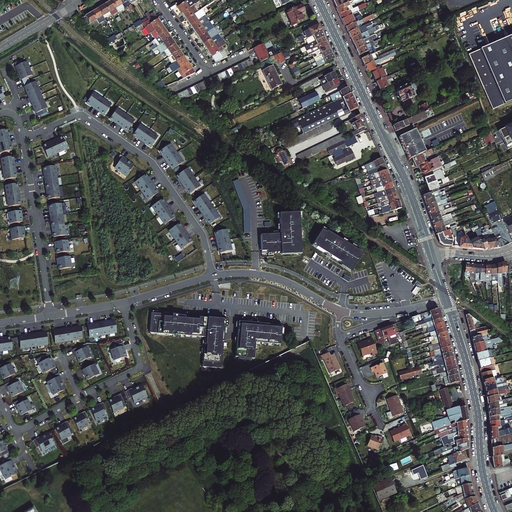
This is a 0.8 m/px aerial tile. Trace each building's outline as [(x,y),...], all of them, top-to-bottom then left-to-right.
[(116,9),(111,0),(104,4),(111,15),(112,16),(113,19),(119,15),(118,12),(116,9)] [(125,8),(119,0),(111,0),(116,9),(118,12),(125,8)] [(132,4),(128,0),(119,0),(125,8),(132,4)] [(179,0),(177,2),(174,3),(177,8),(180,12),(195,2),(198,1),(197,0),(179,0)] [(195,2),(180,12),(181,14),(182,16),(184,19),(197,10),(194,5),(196,4),(195,2)] [(349,6),(348,2),(345,4),(337,7),(340,14),(348,10),(347,7),(349,6)] [(104,4),(98,8),(105,19),(111,15),(104,4)] [(302,5),(284,14),(290,27),(296,24),(296,23),(303,20),(300,14),(305,12),(302,5)] [(98,8),(91,12),(99,24),(105,20),(105,19),(98,8)] [(186,22),(188,25),(202,16),(203,15),(204,15),(203,13),(200,8),(197,10),(184,19),(186,22)] [(356,22),(350,10),(348,10),(340,14),(346,27),(356,22)] [(346,27),(348,32),(358,28),(357,25),(381,14),(380,11),(356,22),(346,27)] [(91,12),(81,18),(86,26),(84,27),(89,32),(90,31),(100,25),(99,24),(91,12)] [(235,21),(233,14),(230,16),(227,17),(231,24),(235,21)] [(202,16),(188,25),(190,28),(192,31),(203,24),(206,22),(202,16)] [(203,24),(192,31),(194,34),(196,37),(209,29),(212,27),(210,25),(206,27),(203,24)] [(143,36),(142,37),(143,39),(146,37),(149,41),(152,40),(154,38),(165,31),(163,28),(161,25),(150,32),(143,36)] [(321,33),(317,25),(302,33),(306,40),(321,33)] [(209,29),(196,37),(198,40),(200,44),(220,31),(218,29),(216,30),(214,26),(212,27),(209,29)] [(350,36),(351,38),(360,34),(359,31),(362,30),(360,27),(358,28),(348,32),(350,36)] [(158,45),(169,37),(167,34),(165,31),(154,38),(158,45)] [(351,38),(354,44),(363,40),(362,37),(364,35),(363,32),(360,34),(351,38)] [(311,43),(314,42),(323,37),(321,33),(306,40),(305,40),(307,45),(311,44),(311,43)] [(202,47),(204,50),(214,44),(215,43),(219,40),(215,34),(200,44),(202,47)] [(163,50),(165,49),(173,43),(171,41),(169,37),(158,45),(156,46),(150,49),(152,52),(156,49),(159,53),(162,51),(163,50)] [(305,52),(316,46),(325,42),(323,37),(314,42),(311,43),(311,44),(307,45),(303,47),(305,52)] [(363,40),(354,44),(356,49),(366,45),(364,42),(367,41),(366,38),(363,40)] [(222,45),(219,40),(215,43),(214,44),(204,50),(208,55),(212,62),(220,58),(217,53),(220,51),(218,48),(222,45)] [(316,46),(305,52),(307,56),(310,55),(315,52),(318,50),(327,46),(325,42),(316,46)] [(167,57),(177,50),(175,46),(173,43),(165,49),(163,50),(167,57)] [(356,49),(361,59),(370,55),(367,48),(371,47),(370,45),(372,44),(371,43),(366,45),(356,49)] [(262,44),(251,49),(253,52),(258,63),(268,58),(266,52),(269,51),(267,48),(265,50),(262,44)] [(318,50),(315,52),(310,55),(312,58),(317,56),(320,54),(329,50),(327,46),(318,50)] [(170,63),(181,56),(179,53),(177,50),(167,57),(166,57),(170,63)] [(317,56),(312,58),(314,63),(319,60),(331,54),(329,50),(320,54),(317,56)] [(278,53),(270,57),(273,61),(277,59),(279,64),(283,61),(285,61),(283,58),(283,57),(280,52),(278,53)] [(331,54),(319,60),(314,63),(316,67),(333,59),(331,54)] [(361,59),(364,66),(378,60),(376,57),(372,59),(370,55),(361,59)] [(174,70),(185,63),(183,60),(181,56),(170,63),(174,70)] [(367,73),(371,71),(377,68),(376,65),(379,63),(379,62),(380,62),(381,63),(384,61),(383,58),(378,60),(364,66),(367,73)] [(246,69),(251,66),(248,59),(242,62),(245,69),(246,69)] [(29,70),(26,63),(22,65),(15,68),(17,71),(18,75),(29,70)] [(171,72),(174,70),(170,63),(166,67),(170,73),(171,72)] [(188,66),(185,63),(174,70),(171,72),(176,78),(178,76),(182,74),(184,77),(190,74),(188,70),(189,69),(188,66)] [(261,70),(270,89),(281,84),(271,65),(261,70)] [(377,68),(371,71),(376,82),(385,78),(387,78),(381,66),(377,68)] [(32,77),(29,70),(18,75),(20,78),(21,82),(21,81),(28,79),(32,77)] [(324,80),(326,85),(335,80),(332,73),(322,77),(324,80)] [(304,83),(298,86),(299,90),(317,82),(315,78),(304,83)] [(376,82),(380,90),(389,86),(385,78),(376,82)] [(335,80),(326,85),(321,87),(318,88),(319,90),(322,89),(325,94),(339,88),(335,80)] [(414,82),(397,90),(403,103),(404,102),(406,107),(411,105),(411,104),(415,102),(413,98),(416,97),(414,91),(417,89),(414,82)] [(37,90),(34,83),(30,85),(24,88),(25,91),(27,95),(37,90)] [(346,88),(337,92),(338,95),(329,99),(331,103),(336,101),(340,99),(349,95),(346,88)] [(473,89),(465,93),(469,101),(477,97),(473,89)] [(29,100),(30,101),(40,97),(37,90),(27,95),(28,97),(29,100)] [(183,98),(180,91),(172,95),(179,100),(183,98)] [(297,100),(301,109),(314,103),(318,101),(314,92),(297,100)] [(111,105),(93,93),(87,103),(104,115),(111,105)] [(340,99),(336,101),(331,103),(288,123),(291,130),(297,127),(301,134),(304,133),(307,131),(310,130),(312,129),(314,128),(317,127),(320,125),(323,124),(327,122),(337,118),(346,113),(356,108),(349,95),(340,99)] [(31,106),(32,108),(43,103),(40,97),(30,101),(30,103),(31,106)] [(48,116),(43,103),(32,108),(35,115),(38,120),(48,116)] [(134,121),(117,109),(110,119),(128,131),(134,121)] [(393,126),(396,132),(428,117),(424,111),(393,126)] [(350,123),(349,124),(351,128),(353,127),(356,134),(363,131),(359,123),(359,122),(360,121),(361,120),(360,118),(359,115),(349,120),(350,123)] [(499,121),(488,125),(491,132),(494,142),(498,153),(501,162),(511,158),(511,146),(503,120),(499,121)] [(158,137),(140,125),(133,135),(151,147),(158,137)] [(240,134),(236,128),(231,131),(235,136),(240,134)] [(6,130),(0,130),(0,142),(8,140),(7,134),(6,130)] [(399,137),(409,160),(413,158),(425,152),(415,130),(399,137)] [(486,146),(492,143),(488,134),(481,137),(486,146)] [(356,143),(353,136),(349,138),(343,141),(340,142),(336,144),(333,145),(330,147),(326,148),(333,163),(345,159),(346,162),(354,158),(349,148),(342,151),(340,148),(344,147),(345,148),(356,143)] [(55,140),(51,142),(57,154),(67,149),(61,138),(58,139),(55,141),(55,140)] [(8,140),(0,142),(0,153),(11,150),(10,146),(8,140)] [(45,145),(42,147),(47,158),(57,154),(51,142),(47,143),(48,144),(45,145)] [(183,162),(170,144),(160,151),(164,157),(163,157),(168,164),(169,164),(173,169),(183,162)] [(425,152),(413,158),(417,167),(421,165),(427,162),(430,160),(432,160),(430,155),(433,153),(431,150),(425,152)] [(279,153),(272,156),(273,159),(276,165),(279,164),(280,167),(281,169),(286,167),(285,165),(279,153)] [(126,159),(120,155),(115,161),(118,163),(115,168),(127,176),(134,166),(125,160),(126,159)] [(444,166),(439,156),(432,160),(430,160),(435,170),(441,168),(444,166)] [(12,157),(1,159),(2,169),(14,168),(13,162),(12,157)] [(379,159),(363,166),(367,175),(385,171),(379,159)] [(435,170),(430,160),(427,162),(421,165),(425,175),(427,174),(435,170)] [(54,166),(42,168),(43,174),(44,179),(55,177),(54,166)] [(481,171),(482,174),(492,169),(495,168),(495,166),(491,167),(490,166),(481,171)] [(14,168),(2,169),(4,180),(15,178),(14,173),(14,168)] [(200,187),(187,168),(177,176),(181,181),(180,182),(185,189),(186,188),(190,194),(200,187)] [(428,178),(426,178),(427,180),(425,181),(427,185),(436,182),(446,178),(441,168),(435,170),(427,174),(428,178)] [(482,174),(481,175),(484,182),(495,177),(492,169),(482,174)] [(367,175),(369,181),(371,181),(372,180),(373,180),(387,175),(386,170),(385,171),(367,175)] [(145,175),(135,182),(148,200),(158,193),(154,188),(155,187),(150,180),(149,180),(145,175)] [(372,180),(371,181),(372,185),(380,183),(389,180),(387,175),(373,180),(372,180)] [(44,183),(45,189),(57,187),(55,177),(44,179),(44,183)] [(427,185),(429,192),(439,188),(438,186),(449,182),(448,177),(446,178),(436,182),(427,185)] [(380,183),(372,185),(373,190),(377,189),(391,184),(389,180),(380,183)] [(16,184),(5,186),(6,196),(18,195),(17,190),(16,184)] [(377,189),(373,190),(375,194),(383,192),(392,189),(391,184),(377,189)] [(57,187),(45,189),(46,195),(47,200),(58,198),(57,187)] [(383,192),(376,194),(377,199),(380,198),(394,193),(392,189),(383,192)] [(433,193),(423,197),(425,201),(440,196),(443,195),(442,192),(439,194),(438,191),(433,193)] [(380,198),(377,199),(379,203),(381,202),(386,201),(395,198),(394,193),(380,198)] [(18,195),(6,196),(8,207),(19,205),(18,200),(18,195)] [(203,195),(194,201),(210,224),(219,217),(203,195)] [(425,201),(427,206),(436,203),(442,201),(440,196),(425,201)] [(158,215),(169,208),(162,197),(151,205),(158,215)] [(386,201),(381,202),(383,207),(397,203),(395,198),(386,201)] [(397,203),(383,207),(384,210),(376,212),(377,215),(379,214),(382,213),(398,208),(398,206),(397,203)] [(436,203),(427,206),(428,211),(438,208),(436,203)] [(59,204),(48,206),(49,211),(49,216),(61,215),(59,204)] [(438,208),(428,211),(430,216),(440,213),(443,211),(444,211),(452,208),(451,205),(449,206),(448,204),(443,206),(441,207),(438,208)] [(169,208),(158,215),(159,217),(164,223),(165,224),(170,220),(172,222),(175,220),(174,218),(175,217),(171,212),(172,211),(169,208)] [(493,215),(490,217),(494,224),(503,220),(499,213),(498,210),(496,210),(498,213),(493,215)] [(21,215),(20,211),(7,213),(8,224),(21,222),(20,218),(20,215),(21,215)] [(440,213),(430,216),(432,221),(441,217),(446,216),(444,211),(443,211),(440,213)] [(280,234),(261,235),(261,252),(267,251),(267,253),(281,253),(301,252),(299,213),(279,214),(280,234)] [(441,217),(432,221),(434,226),(453,219),(451,214),(446,216),(441,217)] [(50,222),(51,227),(62,225),(61,215),(49,216),(50,222)] [(159,217),(155,220),(159,227),(164,223),(159,217)] [(434,226),(435,230),(445,227),(449,226),(456,223),(455,218),(453,219),(434,226)] [(183,229),(179,224),(169,231),(182,249),(192,242),(188,236),(189,236),(184,229),(183,229)] [(62,225),(51,227),(52,233),(53,238),(64,236),(62,225)] [(23,232),(22,227),(9,229),(11,240),(23,238),(22,235),(22,232),(23,232)] [(435,230),(437,235),(447,232),(446,230),(445,227),(435,230)] [(500,227),(498,228),(503,237),(507,235),(503,228),(501,229),(500,227)] [(484,250),(480,242),(475,233),(473,229),(468,231),(470,236),(467,237),(473,249),(482,250),(484,250)] [(480,231),(482,236),(489,250),(494,250),(487,234),(484,229),(480,231)] [(226,230),(215,232),(220,253),(231,250),(230,244),(226,230)] [(353,269),(362,254),(327,232),(326,233),(321,230),(313,244),(317,247),(316,248),(347,267),(348,266),(353,269)] [(447,232),(437,235),(440,243),(443,246),(473,249),(467,237),(465,233),(458,236),(457,233),(454,234),(452,230),(451,230),(450,231),(447,232)] [(482,236),(480,231),(475,233),(480,242),(484,250),(487,251),(489,250),(482,236)] [(498,244),(492,231),(487,234),(494,250),(496,250),(500,250),(501,249),(498,244)] [(55,250),(56,253),(68,251),(67,241),(53,243),(54,247),(55,247),(55,250)] [(58,266),(58,269),(71,268),(69,257),(56,259),(56,263),(57,263),(58,266)] [(504,260),(500,262),(501,275),(503,275),(503,277),(504,283),(507,283),(505,272),(510,271),(509,265),(505,265),(505,264),(504,260)] [(246,288),(246,279),(231,279),(231,288),(246,288)] [(438,320),(435,310),(419,316),(421,323),(413,326),(414,329),(417,328),(422,326),(429,323),(438,320)] [(186,316),(151,313),(150,333),(205,338),(202,367),(221,369),(225,320),(185,316),(186,316)] [(309,338),(317,338),(317,313),(309,313),(309,338)] [(467,315),(465,316),(471,338),(485,334),(490,333),(488,331),(487,332),(486,329),(483,327),(476,329),(474,324),(476,322),(467,315)] [(440,325),(438,320),(429,323),(422,326),(417,328),(418,332),(422,331),(423,330),(440,325)] [(103,323),(105,334),(116,332),(114,321),(103,323)] [(281,326),(238,322),(235,357),(254,359),(255,343),(280,345),(281,326)] [(103,323),(96,324),(98,335),(105,334),(103,323)] [(86,326),(88,337),(98,335),(96,324),(86,326)] [(440,325),(423,330),(422,331),(424,335),(430,333),(441,330),(440,325)] [(395,336),(392,326),(372,333),(377,346),(382,344),(381,341),(385,339),(388,347),(396,345),(393,336),(395,336)] [(69,329),(71,340),(82,338),(80,327),(69,329)] [(69,329),(62,330),(64,341),(71,340),(69,329)] [(51,332),(53,343),(64,341),(62,330),(51,332)] [(430,333),(431,338),(433,338),(433,337),(443,334),(441,330),(430,333)] [(35,334),(37,346),(47,344),(46,333),(35,334)] [(35,334),(28,335),(29,347),(37,346),(35,334)] [(444,339),(443,334),(433,337),(433,338),(431,338),(427,339),(423,340),(425,345),(428,344),(444,339)] [(485,334),(471,338),(472,345),(490,341),(489,338),(486,338),(485,334)] [(17,337),(19,348),(29,347),(28,335),(17,337)] [(0,339),(0,346),(1,351),(11,349),(10,342),(10,339),(10,338),(0,339)] [(444,339),(428,344),(429,348),(436,346),(445,343),(444,339)] [(490,341),(472,345),(475,354),(485,352),(484,347),(495,344),(494,341),(496,341),(495,339),(490,341)] [(369,341),(355,346),(360,359),(369,356),(369,358),(374,356),(372,350),(371,347),(369,341)] [(124,350),(122,343),(121,343),(115,345),(114,345),(115,348),(110,350),(113,361),(125,357),(123,351),(124,350)] [(431,353),(437,351),(447,348),(445,343),(436,346),(429,348),(430,350),(431,353)] [(78,347),(72,350),(75,357),(76,357),(78,362),(89,357),(85,347),(80,350),(78,347)] [(447,348),(437,351),(431,353),(427,354),(429,359),(448,354),(447,348)] [(485,352),(475,354),(476,360),(476,361),(487,359),(485,352)] [(448,354),(429,359),(430,364),(439,362),(449,359),(449,357),(448,354)] [(38,364),(43,374),(55,368),(53,364),(52,364),(49,358),(47,359),(46,356),(42,358),(41,357),(35,360),(37,364),(38,364)] [(326,359),(325,356),(317,359),(318,363),(320,362),(325,376),(336,372),(330,357),(326,359)] [(442,369),(451,366),(451,364),(449,359),(439,362),(430,364),(426,365),(427,368),(436,366),(437,370),(442,369)] [(487,359),(476,361),(479,369),(489,367),(487,359)] [(370,366),(371,369),(379,366),(384,364),(382,361),(378,363),(370,366)] [(2,364),(0,364),(0,374),(2,379),(13,374),(9,364),(3,367),(2,364)] [(98,374),(93,364),(81,370),(83,374),(84,374),(87,380),(98,374)] [(379,366),(371,369),(373,373),(375,373),(377,379),(388,374),(384,364),(379,366)] [(452,371),(451,366),(442,369),(437,370),(432,372),(434,376),(435,376),(452,371)] [(493,371),(492,366),(491,366),(489,367),(479,369),(482,381),(492,379),(490,372),(493,371)] [(395,379),(396,381),(410,378),(419,375),(417,369),(396,375),(397,379),(395,379)] [(452,371),(435,376),(436,379),(431,380),(432,382),(440,380),(443,379),(454,376),(453,374),(452,371)] [(61,380),(58,373),(51,377),(52,380),(47,382),(53,395),(64,390),(62,386),(61,384),(60,380),(61,380)] [(456,383),(454,376),(443,379),(440,380),(442,387),(456,383)] [(492,379),(482,381),(483,387),(502,382),(504,382),(503,378),(495,380),(495,381),(493,382),(492,379)] [(11,382),(4,385),(7,392),(8,391),(11,397),(22,391),(17,382),(12,384),(11,382)] [(484,393),(494,390),(505,388),(504,383),(503,384),(502,382),(483,387),(484,393)] [(124,392),(128,399),(130,398),(133,403),(146,397),(141,385),(137,387),(134,388),(131,390),(131,389),(124,392)] [(344,387),(331,393),(333,398),(336,397),(341,409),(351,405),(344,387)] [(459,423),(462,422),(464,421),(464,418),(462,408),(462,407),(455,409),(455,408),(449,410),(443,391),(443,390),(439,391),(437,392),(445,419),(428,424),(431,433),(447,426),(455,424),(454,421),(458,420),(459,423)] [(484,393),(485,398),(495,395),(496,395),(503,393),(502,390),(494,392),(494,390),(484,393)] [(123,401),(119,394),(112,397),(113,398),(107,401),(113,412),(122,407),(120,402),(123,401)] [(495,395),(485,398),(486,404),(496,401),(495,395)] [(394,398),(384,401),(389,419),(400,416),(394,398)] [(496,401),(486,404),(487,411),(501,408),(500,404),(504,403),(503,399),(498,401),(496,401)] [(19,400),(13,403),(16,410),(17,410),(20,415),(31,410),(26,400),(21,403),(19,400)] [(105,409),(102,403),(95,406),(95,407),(90,410),(95,420),(105,416),(102,411),(105,409)] [(501,408),(487,411),(488,417),(502,414),(507,414),(506,409),(502,410),(501,408)] [(87,418),(84,412),(77,415),(77,416),(72,419),(78,430),(87,425),(84,420),(87,418)] [(488,417),(488,422),(503,421),(503,420),(504,420),(511,416),(511,414),(511,415),(503,417),(502,414),(488,417)] [(503,420),(504,425),(511,422),(511,416),(504,420),(503,420)] [(360,422),(357,417),(346,422),(348,428),(349,428),(352,434),(362,430),(359,422),(360,422)] [(70,428),(66,421),(59,425),(60,426),(55,429),(61,440),(70,434),(67,429),(70,428)] [(435,436),(448,430),(450,430),(462,426),(462,422),(459,423),(455,424),(447,426),(431,433),(433,437),(435,436)] [(489,428),(490,440),(507,433),(511,430),(511,428),(510,429),(509,427),(511,425),(511,422),(504,425),(501,426),(489,428)] [(400,427),(387,433),(391,444),(409,436),(403,424),(400,426),(400,427)] [(447,435),(462,430),(462,426),(450,430),(448,430),(435,436),(436,440),(443,436),(447,435)] [(463,435),(462,430),(447,435),(443,436),(444,440),(448,439),(452,438),(463,435)] [(490,440),(491,457),(502,455),(507,454),(511,452),(511,430),(507,433),(490,440)] [(54,444),(47,434),(44,436),(41,437),(38,439),(38,438),(32,441),(35,448),(38,446),(41,452),(54,444)] [(452,438),(448,439),(450,443),(463,439),(463,438),(463,435),(452,438)] [(369,437),(364,448),(374,452),(380,440),(376,438),(375,439),(372,438),(369,437)] [(443,451),(449,448),(464,444),(463,439),(450,443),(441,447),(443,451)] [(464,444),(449,448),(443,451),(436,454),(438,458),(446,455),(447,457),(460,452),(464,451),(464,444)] [(462,457),(460,452),(447,457),(449,461),(448,462),(447,463),(445,464),(448,470),(453,468),(452,465),(456,463),(458,462),(463,460),(463,459),(462,457)] [(506,464),(507,464),(506,461),(501,463),(500,461),(503,460),(502,455),(491,457),(492,466),(493,469),(506,464)] [(13,464),(10,458),(3,461),(4,464),(0,465),(0,468),(5,480),(17,474),(15,470),(14,468),(12,465),(13,464)] [(420,469),(414,471),(418,482),(424,479),(420,469)] [(453,480),(455,480),(466,478),(464,469),(453,471),(448,473),(451,479),(451,481),(453,480)] [(466,478),(455,480),(455,481),(457,481),(458,487),(467,485),(466,478)] [(386,479),(369,486),(369,487),(375,502),(392,495),(386,479)] [(451,490),(452,497),(455,497),(459,495),(469,493),(467,485),(458,487),(455,488),(451,490)] [(510,496),(509,493),(507,489),(498,493),(498,494),(499,496),(504,493),(507,498),(510,496)] [(460,497),(461,500),(470,499),(469,493),(459,495),(455,497),(452,497),(447,500),(449,504),(451,503),(450,501),(460,497)] [(460,511),(473,505),(471,499),(470,499),(461,500),(456,503),(457,507),(458,506),(459,509),(453,511),(460,511)]
